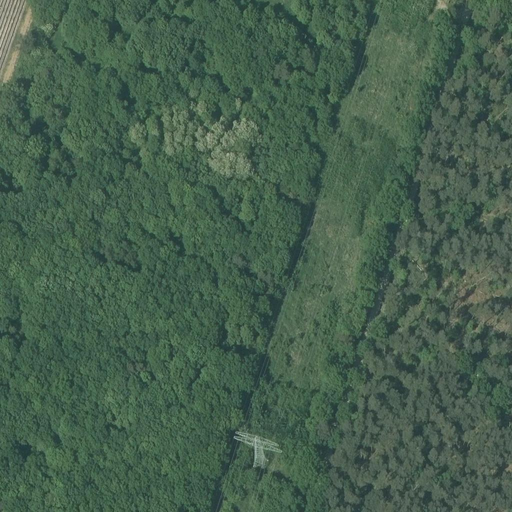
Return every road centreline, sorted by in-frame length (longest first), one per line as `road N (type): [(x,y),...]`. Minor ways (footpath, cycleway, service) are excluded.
road 1 (track): [(367,316),(467,0)]
road 2 (track): [(305,511),(367,316)]
road 3 (track): [(511,411),(367,316)]
